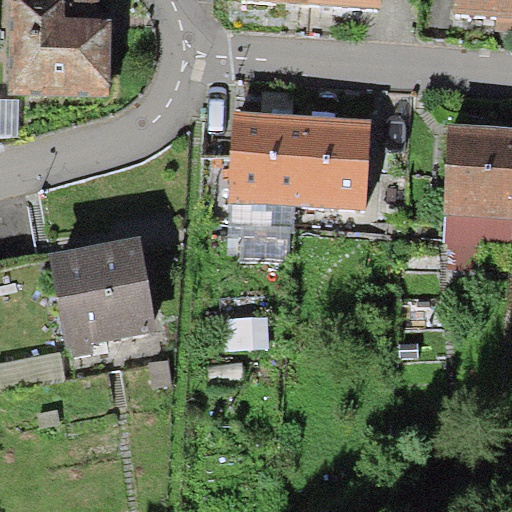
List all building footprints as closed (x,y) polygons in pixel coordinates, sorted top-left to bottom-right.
[(86,0),(17,0),(15,99),(116,102),(118,23),(99,22),(100,0),(86,0)] [(327,8),(378,11),(378,0),(243,0),(243,4),(294,6),(327,8)] [(511,20),(511,0),(459,0),(459,19),(508,20),(511,20)] [(233,201),(366,207),(370,127),(320,125),(286,124),(236,121),(233,201)] [(443,218),(511,220),(511,128),(501,128),(447,126),(443,218)] [(48,261),(68,351),(163,331),(143,240),(74,255),(48,261)] [(511,241),(489,243),(490,271),(511,269),(511,241)]
